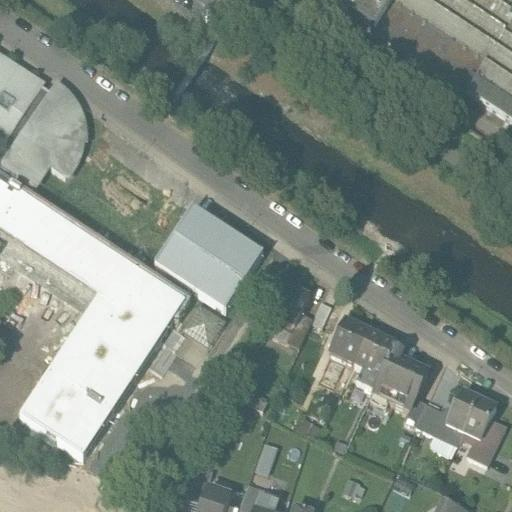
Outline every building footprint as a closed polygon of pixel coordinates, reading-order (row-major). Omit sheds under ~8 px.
[(365,0),(351,22),(373,37),(397,0),(365,0)] [(511,0),(397,0),(373,37),(373,38),(511,129),(511,0)] [(0,154),(0,249),(5,242),(99,303),(20,423),(82,464),(183,310),(182,309),(192,294),(225,316),(261,260),(192,215),(146,285),(19,202),(21,199),(12,194),(19,184),(32,192),(46,171),(64,183),(71,173),(75,165),(78,157),(79,148),(82,148),(82,137),(80,126),(76,115),(70,106),(62,97),(53,91),(49,97),(0,65),(0,148),(3,151),(0,154)] [(180,211),(123,173),(105,200),(162,238),(180,211)] [(309,301),(284,289),(266,327),(290,339),(291,339),(301,319),(309,301)] [(320,307),(311,327),(320,332),(330,312),(320,307)] [(312,324),(301,319),(291,339),(290,339),(286,348),(298,354),(312,324)] [(369,338),(344,326),(328,359),(329,359),(345,367),(354,371),(369,338)] [(394,349),(369,338),(354,371),(362,375),(378,383),(379,383),(392,355),(394,349)] [(402,359),(392,355),(379,383),(378,383),(372,396),(370,400),(407,417),(408,418),(414,405),(427,377),(400,365),(402,359)] [(345,367),(329,359),(323,372),(339,380),(345,367)] [(378,383),(362,375),(356,388),(372,396),(378,383)] [(461,398),(445,431),(456,436),(463,439),(478,406),(461,398)] [(425,410),(414,405),(408,418),(407,417),(402,427),(415,433),(425,410)] [(495,414),(478,406),(463,439),(472,444),(469,450),(471,451),(466,462),(486,472),(505,434),(489,426),(495,414)] [(456,436),(446,431),(440,444),(450,449),(456,436)] [(271,475),(283,443),(269,438),(256,469),(271,475)] [(472,444),(463,439),(459,446),(469,450),(472,444)] [(166,443),(137,489),(151,497),(180,452),(166,443)] [(198,471),(183,503),(201,509),(206,492),(212,476),(198,471)] [(247,488),(239,511),(255,511),(260,500),(262,493),(247,488)] [(225,511),(230,501),(206,492),(201,509),(199,511),(225,511)] [(274,511),(277,506),(260,500),(255,511),(274,511)]
